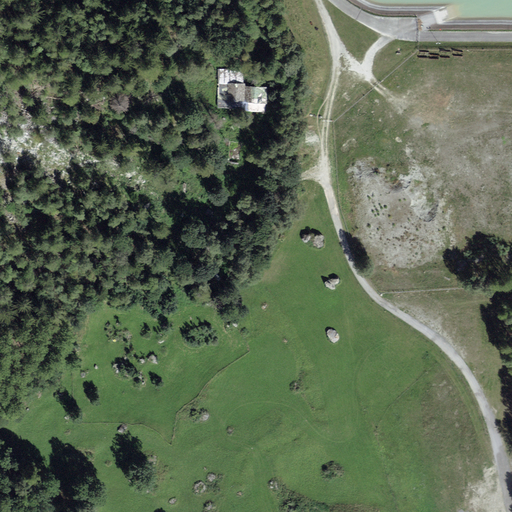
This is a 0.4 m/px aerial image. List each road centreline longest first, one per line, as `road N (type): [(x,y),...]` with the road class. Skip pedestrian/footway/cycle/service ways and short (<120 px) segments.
road 1 (track): [(318,0),(331,66),(328,187),(359,281),(443,345),(482,401),(511,511)]
road 2 (track): [(336,0),(405,34),(511,35)]
